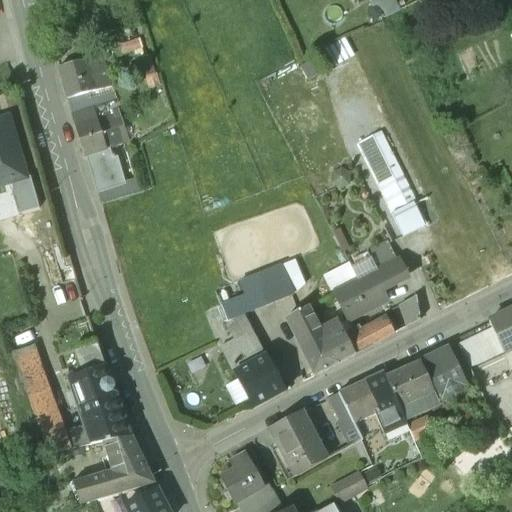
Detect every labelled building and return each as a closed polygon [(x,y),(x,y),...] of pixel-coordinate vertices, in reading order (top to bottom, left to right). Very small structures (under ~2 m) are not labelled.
[(366,0),(380,23),(401,11),(395,0),(366,0)] [(86,61),(57,69),(66,101),(112,88),(101,58),(86,62),(86,61)] [(114,92),(101,99),(104,107),(93,110),(105,149),(108,148),(122,143),(113,116),(110,106),(118,104),(114,92)] [(93,110),(72,117),(75,126),(74,126),(84,158),(106,151),(105,149),(93,110)] [(11,192),(17,215),(39,209),(30,178),(26,179),(8,118),(0,120),(0,186),(10,184),(12,191),(11,192)] [(402,237),(427,225),(380,132),(355,145),(402,237)] [(110,157),(108,148),(105,149),(106,151),(84,158),(85,163),(88,163),(100,205),(138,194),(134,181),(125,184),(118,158),(114,159),(113,156),(110,157)] [(387,249),(359,262),(366,278),(395,265),(387,249)] [(366,278),(364,280),(370,291),(373,290),(375,293),(405,278),(398,264),(395,265),(366,278)] [(279,267),(239,284),(244,297),(220,307),(226,323),(291,297),(279,267)] [(364,280),(334,294),(349,320),(380,303),(375,293),(373,290),(370,291),(364,280)] [(416,298),(400,306),(408,328),(419,322),(416,298)] [(322,336),(307,308),(284,320),(313,378),(353,356),(343,336),(344,335),(340,327),(322,336)] [(511,311),(488,323),(490,328),(503,353),(511,350),(511,348),(511,311)] [(386,321),(361,333),(359,328),(344,335),(343,336),(353,356),(393,335),(388,325),(386,321)] [(468,370),(503,353),(490,328),(456,344),(459,350),(468,370)] [(245,335),(220,348),(234,374),(259,361),(245,335)] [(96,342),(72,350),(81,377),(105,369),(96,342)] [(31,349),(26,350),(26,349),(11,354),(21,382),(38,376),(41,375),(31,349)] [(468,370),(459,350),(448,355),(464,387),(473,383),(468,370)] [(446,351),(422,362),(441,403),(465,391),(464,387),(448,355),(446,351)] [(259,361),(234,374),(253,410),(284,393),(266,357),(259,361)] [(417,365),(385,379),(404,420),(436,406),(417,365)] [(81,377),(65,383),(85,433),(90,446),(102,444),(130,438),(116,396),(105,369),(81,377)] [(38,376),(21,382),(27,399),(45,391),(38,376)] [(364,383),(338,395),(352,425),(365,419),(374,415),(382,431),(404,421),(404,420),(385,379),(366,388),(364,383)] [(45,391),(27,399),(31,411),(50,404),(53,403),(48,390),(45,391)] [(352,425),(338,395),(329,399),(352,447),(361,442),(352,425)] [(50,404),(31,411),(35,423),(54,416),(50,404)] [(301,413),(268,430),(286,463),(280,468),(287,482),(327,460),(301,413)] [(54,416),(35,423),(47,455),(90,446),(85,433),(63,436),(54,416)] [(373,436),(365,419),(352,425),(361,442),(373,436)] [(426,419),(407,428),(413,442),(433,434),(426,419)] [(130,438),(102,444),(110,473),(74,483),(80,505),(119,494),(153,484),(142,463),(131,438),(130,438)] [(270,492),(262,478),(258,480),(245,455),(229,464),(233,472),(220,480),(234,505),(236,503),(240,511),(282,511),(272,491),(270,492)] [(359,475),(330,490),(338,505),(367,490),(359,475)] [(167,511),(156,490),(124,507),(127,511),(167,511)]
